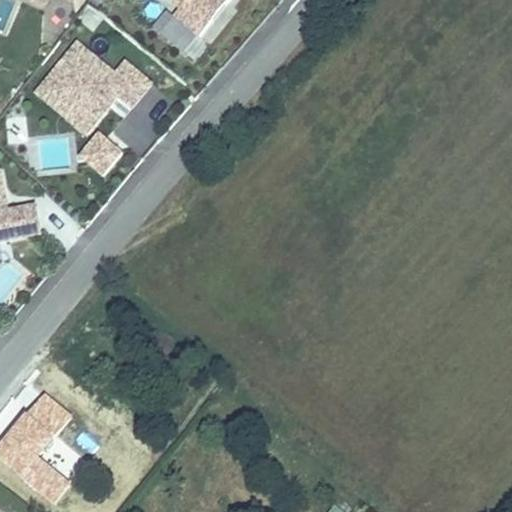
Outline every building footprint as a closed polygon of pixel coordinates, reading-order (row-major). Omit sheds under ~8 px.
[(203,34),(231,0),(177,0),(184,6),(179,13),(203,34)] [(154,81),(129,60),(119,72),(81,41),(49,78),(76,101),(67,113),(89,131),(121,93),(134,104),(154,81)] [(76,101),(49,78),(40,90),(67,113),(76,101)] [(69,139),(43,139),(43,168),(69,168),(69,139)] [(86,145),(86,167),(103,167),(103,145),(86,145)] [(11,208),(3,169),(0,169),(0,238),(43,230),(38,203),(11,208)]
